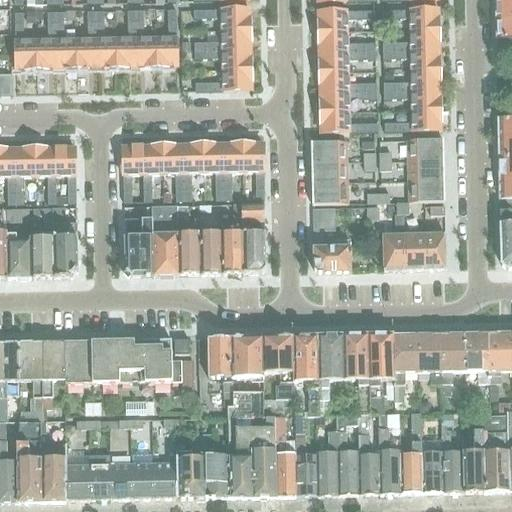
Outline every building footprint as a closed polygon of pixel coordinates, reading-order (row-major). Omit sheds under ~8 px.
[(511,0),(497,1),(497,20),(511,19),(511,0)] [(222,33),(250,32),(250,11),(194,12),(194,21),(221,20),(222,33)] [(410,33),(439,32),(439,11),(382,12),(382,21),(410,20),(410,33)] [(156,40),(156,69),(177,68),(176,12),(168,12),(168,39),(156,40)] [(319,35),(347,34),(347,21),(375,21),(374,12),(318,14),(319,35)] [(117,69),(116,40),(104,41),(104,13),(96,14),(97,70),(117,69)] [(117,69),(136,69),(135,13),(127,13),(128,40),(116,40),(117,69)] [(156,69),(156,40),(144,40),(144,13),(135,13),(136,69),(156,69)] [(37,71),(57,71),(56,14),(47,15),(48,42),(37,42),(37,71)] [(77,70),(76,41),(64,42),(64,14),(56,14),(57,71),(77,70)] [(77,70),(97,70),(96,14),(87,14),(88,41),(76,41),(77,70)] [(37,71),(37,42),(24,42),(23,15),(15,15),(16,71),(37,71)] [(511,19),(497,20),(498,41),(511,40),(511,19)] [(195,53),(251,52),(250,32),(222,33),(222,44),(195,45),(195,53)] [(383,53),(439,52),(439,32),(410,33),(410,44),(383,45),(383,53)] [(319,54),(375,53),(375,45),(348,45),(347,34),(319,35),(319,54)] [(223,72),(251,71),(251,52),(195,53),(195,61),(222,60),(223,72)] [(411,72),(440,72),(439,52),(383,53),(383,61),(411,60),(411,72)] [(375,53),(319,54),(320,74),(348,73),(348,62),(368,61),(368,73),(376,73),(375,53)] [(251,71),(223,72),(223,84),(195,85),(196,93),(252,92),(251,71)] [(384,93),(440,91),(440,72),(411,72),(411,84),(384,85),(384,93)] [(320,94),(376,93),(376,85),(349,85),(348,73),(320,74),(320,94)] [(0,97),(12,97),(11,76),(0,76),(0,97)] [(412,112),(441,111),(440,91),(384,93),(384,101),(411,100),(412,112)] [(320,114),(349,113),(349,102),(377,101),(376,93),(320,94),(320,114)] [(441,111),(412,112),(412,125),(385,125),(385,133),(441,132),(441,111)] [(349,113),(320,114),(321,135),(377,133),(377,125),(350,126),(349,113)] [(500,141),(511,140),(511,120),(499,121),(500,141)] [(511,140),(500,141),(500,161),(511,160),(511,140)] [(408,163),(444,162),(444,141),(408,142),(408,163)] [(311,165),(347,164),(347,143),(311,144),(311,165)] [(216,203),(224,203),(223,146),(203,147),(204,176),(215,175),(216,203)] [(232,175),(243,175),(242,146),(223,146),(224,203),(232,202),(232,175)] [(242,146),(243,175),(256,175),(256,202),(264,202),(263,146),(242,146)] [(176,204),(184,204),(183,147),(163,148),(164,177),(175,176),(176,204)] [(192,176),(204,176),(203,147),(183,147),(184,204),(192,203),(192,176)] [(132,177),(143,177),(144,177),(144,148),(123,149),(124,205),(132,205),(132,177)] [(152,177),(164,177),(163,148),(144,148),(144,177),(143,177),(144,205),(152,204),(152,177)] [(55,179),(56,179),(68,178),(68,206),(76,206),(75,149),(54,150),(55,179)] [(24,179),(35,179),(35,150),(15,151),(16,207),(24,207),(24,179)] [(56,206),(56,179),(55,179),(54,150),(35,150),(35,179),(48,179),(48,206),(56,206)] [(8,207),(16,207),(15,151),(0,151),(0,179),(7,180),(8,207)] [(380,163),(392,163),(392,154),(380,154),(380,163)] [(364,164),(376,164),(376,155),(364,155),(364,164)] [(501,180),(511,180),(511,160),(500,161),(501,180)] [(409,183),(445,183),(444,162),(408,163),(409,183)] [(392,172),(392,163),(380,163),(380,172),(392,172)] [(312,185),(348,185),(347,164),(311,165),(312,185)] [(376,173),(376,164),(364,164),(364,173),(376,173)] [(511,180),(501,180),(501,201),(511,200),(511,180)] [(445,183),(409,183),(409,205),(445,204),(445,183)] [(348,185),(312,185),(312,206),(348,206),(348,185)] [(368,205),(379,205),(379,195),(368,195),(368,205)] [(379,195),(379,205),(390,205),(390,195),(379,195)] [(409,205),(397,205),(397,216),(409,216),(409,205)] [(243,224),(243,225),(265,224),(264,206),(243,206),(243,207),(234,207),(234,224),(243,224)] [(431,215),(445,215),(445,207),(431,207),(431,215)] [(189,208),(178,208),(178,219),(190,219),(189,208)] [(368,222),(379,221),(379,209),(368,210),(368,222)] [(335,210),(313,211),(313,233),(314,271),(318,275),(351,274),(350,242),(333,242),(333,249),(323,249),(323,232),(335,232),(335,210)] [(29,211),(7,211),(7,224),(30,224),(29,211)] [(35,212),(35,213),(35,221),(48,220),(48,236),(30,236),(30,238),(31,281),(54,280),(53,229),(53,212),(35,212)] [(64,227),(64,212),(53,212),(53,229),(54,280),(72,280),(78,274),(77,227),(64,227)] [(511,212),(500,213),(501,266),(506,271),(507,271),(511,270),(511,212)] [(154,279),(154,278),(153,236),(152,220),(124,220),(125,274),(131,279),(143,279),(154,279)] [(261,277),(262,276),(266,271),(265,224),(243,225),(243,234),(244,277),(261,276),(261,277)] [(179,278),(201,277),(200,227),(178,227),(178,236),(179,278)] [(222,277),(221,235),(221,227),(200,227),(201,277),(222,277)] [(222,277),(244,277),(243,234),(221,235),(222,277)] [(154,278),(179,278),(178,236),(153,236),(154,278)] [(405,273),(425,273),(425,236),(404,237),(405,273)] [(425,236),(425,273),(446,272),(446,236),(425,236)] [(384,273),(405,273),(404,237),(383,237),(384,273)] [(31,281),(30,238),(7,239),(8,281),(31,281)] [(489,386),(488,335),(478,335),(478,336),(464,336),(465,375),(478,374),(478,386),(489,386)] [(511,373),(511,349),(511,335),(496,335),(488,335),(489,386),(501,385),(501,374),(511,373)] [(441,385),(440,336),(431,336),(431,337),(417,337),(418,376),(429,375),(429,385),(441,385)] [(465,375),(464,336),(449,336),(440,336),(441,385),(441,398),(452,398),(451,387),(453,387),(453,375),(465,375)] [(359,417),(370,417),(368,337),(343,338),(344,384),(358,383),(359,417)] [(380,400),(380,383),(394,383),(393,337),(368,337),(370,417),(384,417),(384,400),(380,400)] [(402,337),(393,337),(394,383),(394,388),(406,388),(406,376),(418,376),(417,337),(402,337)] [(308,403),(319,403),(318,338),(293,339),(294,385),(308,384),(308,403)] [(319,403),(329,402),(329,384),(344,384),(343,338),(318,338),(319,403)] [(293,339),(275,339),(275,340),(263,340),(264,376),(279,376),(280,389),(276,389),(276,402),(294,402),(294,385),(293,339)] [(232,340),(208,341),(209,380),(223,380),(223,393),(233,393),(233,381),(232,340)] [(243,340),(232,340),(233,381),(264,380),(264,376),(263,340),(247,340),(243,341),(243,340)] [(175,357),(190,356),(190,341),(175,342),(175,357)] [(118,343),(119,385),(146,384),(145,342),(118,343)] [(145,342),(146,384),(182,384),(182,362),(172,362),(172,342),(145,342)] [(92,386),(119,385),(118,343),(91,344),(92,386)] [(43,400),(42,344),(33,344),(33,345),(19,345),(20,384),(33,383),(33,400),(43,400)] [(43,400),(54,400),(53,383),(65,383),(64,344),(63,344),(51,345),(51,344),(42,344),(43,400)] [(65,386),(92,386),(91,344),(64,344),(65,383),(65,386)] [(0,345),(0,424),(9,425),(9,401),(8,401),(7,384),(20,384),(19,345),(0,345)] [(231,500),(252,500),(254,500),(252,420),(264,420),(263,394),(234,395),(234,409),(228,409),(230,459),(231,500)] [(146,402),(127,403),(127,415),(146,414),(146,402)] [(146,414),(154,414),(154,402),(146,402),(146,414)] [(93,404),(93,416),(101,415),(101,403),(93,404)] [(93,404),(85,404),(85,416),(93,416),(93,404)] [(21,424),(37,424),(37,414),(21,414),(21,424)] [(484,495),(508,494),(507,415),(483,416),(483,433),(484,495)] [(275,419),(264,420),(252,420),(254,500),(277,500),(275,419)] [(286,455),(285,419),(275,419),(277,500),(297,499),(296,455),(286,455)] [(176,421),(164,421),(165,429),(177,429),(176,421)] [(131,430),(131,422),(119,422),(119,430),(131,430)] [(143,422),(131,422),(131,430),(143,430),(143,422)] [(88,431),(88,423),(76,423),(76,431),(88,431)] [(100,423),(88,423),(88,431),(100,431),(100,423)] [(389,453),(389,428),(379,428),(379,458),(380,497),(401,496),(400,457),(400,453),(389,453)] [(359,497),(359,453),(347,454),(346,433),(338,434),(338,498),(359,497)] [(463,454),(464,495),(484,495),(483,433),(475,433),(476,454),(463,454)] [(316,455),(316,458),(317,499),(338,498),(338,434),(328,434),(328,454),(316,455)] [(422,496),(443,496),(442,434),(434,434),(434,455),(421,455),(422,496)] [(463,454),(452,455),(451,455),(451,434),(442,434),(443,496),(464,495),(463,454)] [(205,501),(203,437),(193,437),(193,451),(193,454),(177,454),(177,465),(178,501),(196,501),(205,501)] [(214,450),(214,437),(203,437),(205,501),(214,501),(231,500),(230,459),(216,459),(216,450),(214,450)] [(305,459),(305,439),(295,439),(296,455),(297,499),(317,499),(316,458),(305,459)] [(43,504),(42,461),(30,461),(30,441),(17,441),(18,462),(18,505),(43,504)] [(380,497),(379,458),(368,458),(367,442),(359,442),(359,453),(359,497),(380,497)] [(0,505),(18,505),(18,462),(7,463),(7,443),(0,443),(0,505)] [(422,496),(421,455),(421,444),(412,444),(413,457),(400,457),(401,496),(422,496)] [(67,504),(66,468),(66,460),(55,461),(55,456),(42,457),(42,461),(43,504),(67,504)] [(90,503),(112,503),(111,467),(111,459),(89,459),(89,467),(90,503)] [(154,502),(178,501),(177,465),(154,466),(154,502)] [(112,503),(133,502),(132,466),(111,467),(112,503)] [(133,502),(154,502),(154,466),(132,466),(133,502)] [(67,504),(90,503),(89,467),(66,468),(67,504)]
